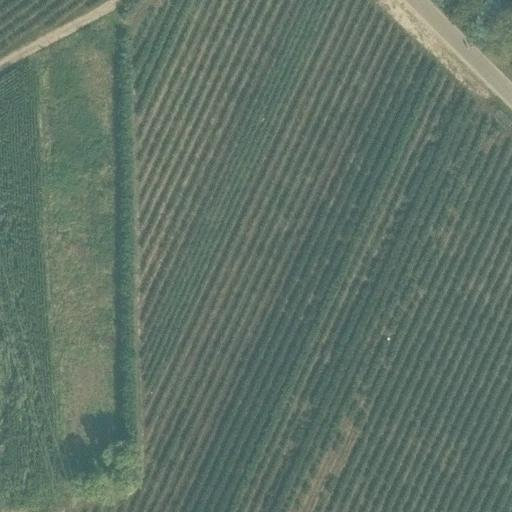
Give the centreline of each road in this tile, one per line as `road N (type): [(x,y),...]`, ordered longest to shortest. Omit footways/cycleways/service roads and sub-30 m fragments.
road 1 (residential): [(511,98),(413,0)]
road 2 (track): [(121,0),(0,65)]
